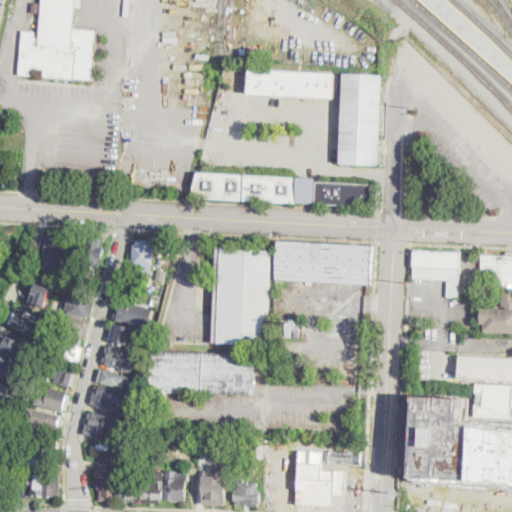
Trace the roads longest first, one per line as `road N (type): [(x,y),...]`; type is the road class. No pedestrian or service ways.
road 1 (tertiary): [(0,205),(395,225)]
road 2 (tertiary): [(130,212),(75,430),(77,511)]
road 3 (residential): [(46,208),(0,318),(8,428),(75,430)]
road 4 (residential): [(384,511),(395,225)]
road 5 (residential): [(395,225),(402,76)]
